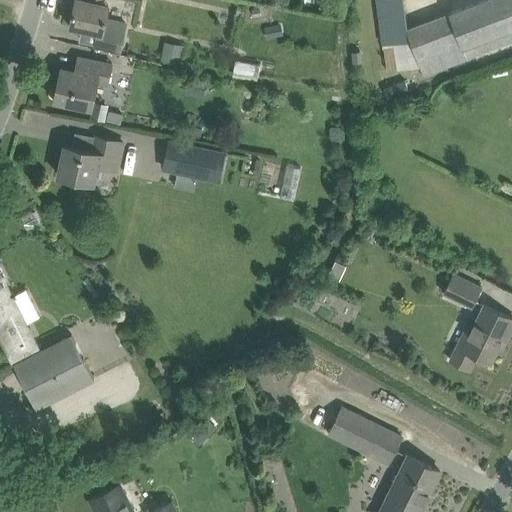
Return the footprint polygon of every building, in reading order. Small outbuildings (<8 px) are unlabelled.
[(75,0),(71,25),(98,31),(95,43),(121,49),(127,22),(106,18),(109,4),(104,3),(105,0),(75,0)] [(511,0),(480,0),(408,27),(404,0),(377,0),(384,44),(385,43),(388,69),(422,67),(424,73),(511,39),(511,0)] [(181,64),(183,54),(163,50),(161,59),(181,64)] [(352,51),(353,62),(363,61),(361,50),(352,51)] [(55,99),(92,107),(94,101),(99,78),(109,80),(113,63),(79,55),(75,69),(62,66),(55,99)] [(231,59),(230,75),(256,77),(257,61),(231,59)] [(393,83),(396,94),(408,90),(405,79),(393,83)] [(94,101),(92,107),(90,117),(105,121),(107,114),(109,105),(94,101)] [(191,135),(200,137),(202,127),(193,125),(191,135)] [(59,175),(94,182),(97,165),(117,169),(123,141),(97,136),(94,150),(66,144),(59,175)] [(163,168),(198,176),(220,181),(226,150),(169,138),(163,168)] [(483,286),(454,272),(446,268),(442,276),(450,280),(444,292),(473,306),(483,286)] [(0,334),(14,363),(41,349),(5,278),(0,280),(0,334)] [(511,316),(485,304),(471,333),(464,347),(458,344),(451,359),(470,368),(477,354),(491,361),(503,337),(507,339),(511,328),(511,316)] [(72,333),(41,349),(14,363),(37,407),(95,378),(72,333)] [(330,433),(389,462),(402,435),(343,406),(330,433)] [(420,511),(441,470),(409,454),(379,511),(420,511)] [(90,498),(97,511),(135,511),(121,482),(90,498)] [(151,511),(178,511),(172,500),(151,511)]
